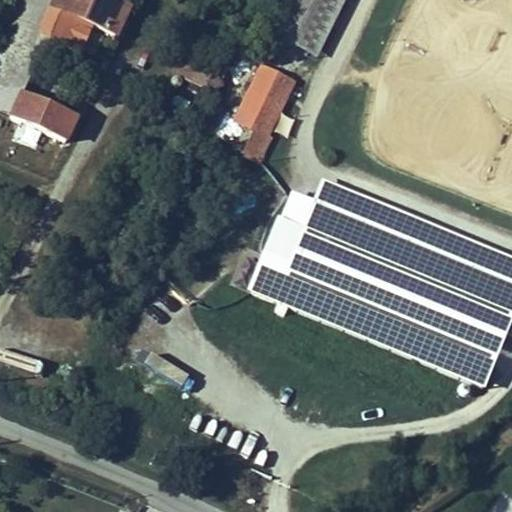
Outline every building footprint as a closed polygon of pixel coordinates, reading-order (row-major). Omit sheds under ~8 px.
[(116,24),(127,0),(7,0),(0,17),(0,95),(39,114),(69,129),(79,106),(29,83),(55,27),(84,41),(96,14),(116,24)] [(346,0),(284,0),(273,21),(313,42),(322,46),(346,0)] [(205,79),(220,86),(227,89),(231,80),(227,77),(237,57),(195,34),(179,67),(193,73),(190,79),(202,85),(205,79)] [(262,120),(251,144),(268,151),(281,127),(275,123),(299,71),(266,56),(240,111),(262,120)] [(511,249),(331,181),(326,196),(324,201),(490,263),(511,271),(511,249)] [(294,210),(317,219),(323,204),(324,201),(326,196),(302,187),(294,210)] [(324,201),(323,204),(484,277),(490,263),(324,201)] [(484,277),(323,204),(289,292),(454,354),(484,277)] [(317,219),(294,210),(266,283),(289,292),(317,219)] [(511,271),(490,263),(484,277),(454,354),(500,373),(511,343),(511,271)]
